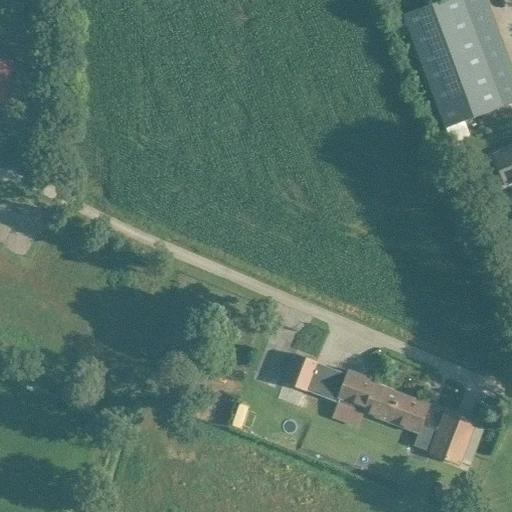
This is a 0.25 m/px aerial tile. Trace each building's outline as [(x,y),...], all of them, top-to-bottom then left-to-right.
[(444,0),(403,15),(393,19),(399,38),(410,33),(447,131),(504,107),(511,104),(511,71),(485,0),(444,0)] [(0,103),(6,104),(13,62),(0,59),(0,103)] [(511,148),(493,156),(505,185),(511,182),(511,148)] [(295,355),(284,383),(307,392),(317,363),(295,355)] [(348,374),(339,398),(366,408),(364,413),(391,423),(390,425),(419,435),(434,441),(438,432),(423,426),(425,419),(429,408),(402,398),(404,393),(348,373),(348,374)] [(434,441),(429,453),(460,464),(460,463),(469,467),(474,454),(465,451),(468,443),(475,425),(446,413),(438,432),(434,441)] [(431,485),(428,490),(429,495),(433,498),(438,497),(441,493),(441,488),(436,485),(431,485)]
